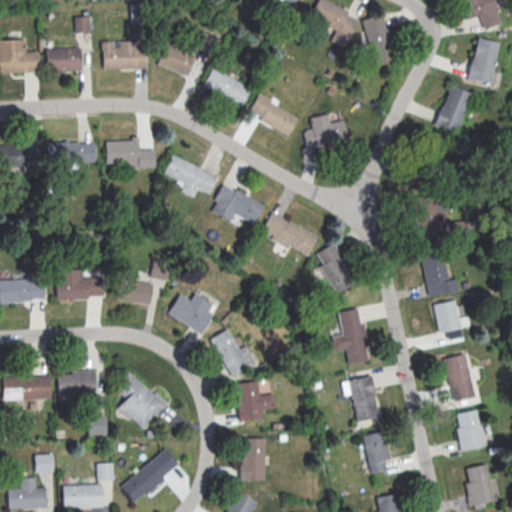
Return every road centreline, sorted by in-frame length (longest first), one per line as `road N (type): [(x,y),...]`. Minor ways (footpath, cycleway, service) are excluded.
road 1 (residential): [(436,511),(370,216),(374,161),(429,46),(427,18),(405,0)]
road 2 (residential): [(374,233),(172,113),(129,104),(0,109)]
road 3 (residential): [(206,432),(198,389),(159,342),(131,332),(0,334)]
